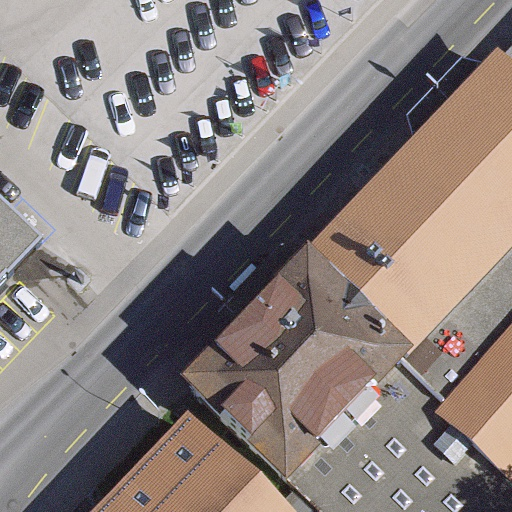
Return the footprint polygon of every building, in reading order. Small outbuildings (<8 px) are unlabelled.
[(511,57),(305,275),(407,372),(511,258),(511,57)] [(0,296),(43,255),(0,210),(0,296)] [(511,258),(407,372),(511,471),(511,258)] [(305,275),(191,394),(315,511),(511,511),(511,471),(407,372),(305,275)] [(272,511),(185,430),(107,511),(272,511)]
